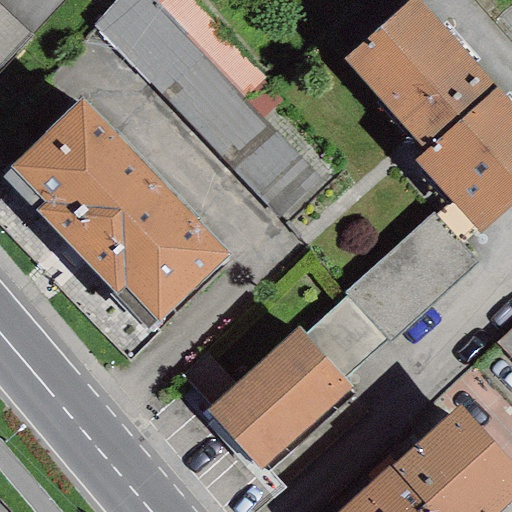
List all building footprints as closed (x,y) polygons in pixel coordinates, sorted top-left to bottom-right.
[(244,98),(151,0),(121,0),(98,25),(282,220),(320,179),(244,98)] [(151,0),(244,98),(262,78),(190,0),(151,0)] [(0,65),(29,33),(0,5),(0,65)] [(486,219),(511,195),(511,117),(413,7),(354,59),(436,150),(429,156),(486,219)] [(160,312),(222,253),(81,107),(18,167),(53,204),(45,211),(79,246),(117,286),(126,278),(160,312)] [(304,337),(343,380),(388,338),(391,342),(477,263),(433,213),(345,292),(349,296),(304,337)] [(259,459),(343,380),(304,337),(287,318),(204,395),(228,423),(259,459)] [(511,357),(511,323),(495,340),(511,357)] [(481,511),(511,484),(511,478),(454,416),(348,511),(481,511)]
